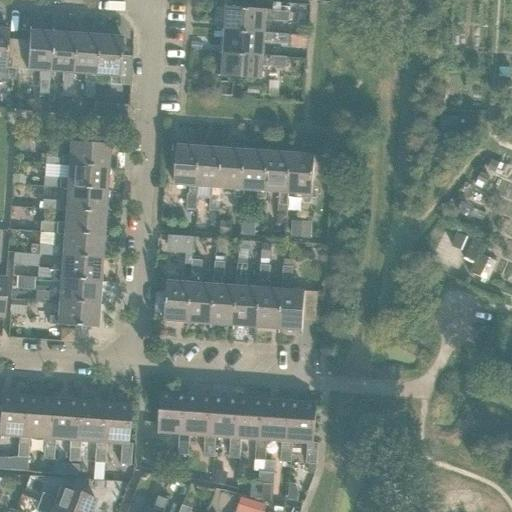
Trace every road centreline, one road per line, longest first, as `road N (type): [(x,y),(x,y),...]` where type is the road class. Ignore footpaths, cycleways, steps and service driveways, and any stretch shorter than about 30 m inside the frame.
road 1 (residential): [(459,310),(428,391),(134,374)]
road 2 (residential): [(134,374),(152,0)]
road 3 (residential): [(134,374),(0,365)]
